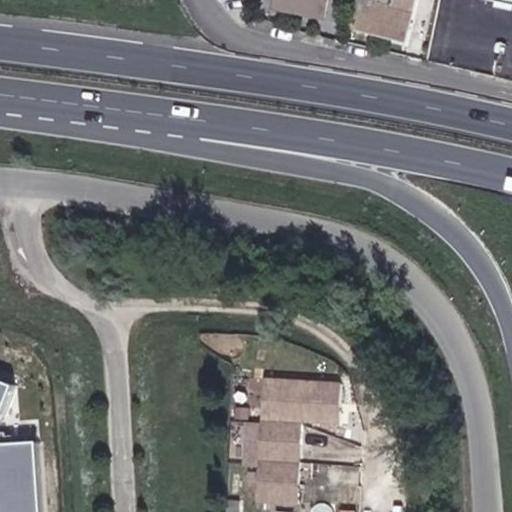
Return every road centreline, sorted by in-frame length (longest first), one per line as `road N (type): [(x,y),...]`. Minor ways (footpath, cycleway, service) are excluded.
road 1 (residential): [(0,182),(380,253),(472,367),(492,511)]
road 2 (trunk): [(511,124),(372,92),(0,42)]
road 3 (trunk): [(184,118),(236,155),(408,191),(475,247),(511,328)]
road 4 (trunk): [(184,118),(361,141),(511,174)]
road 5 (unclassified): [(511,91),(260,41),(225,30),(205,0)]
road 6 (trunk): [(0,95),(184,118)]
